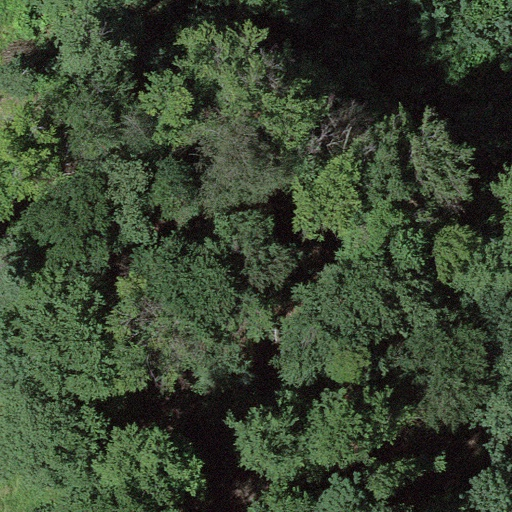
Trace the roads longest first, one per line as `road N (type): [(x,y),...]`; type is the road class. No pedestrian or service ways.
road 1 (track): [(0,31),(61,153),(287,511)]
road 2 (track): [(468,511),(465,225),(511,163)]
road 3 (track): [(0,346),(157,302)]
